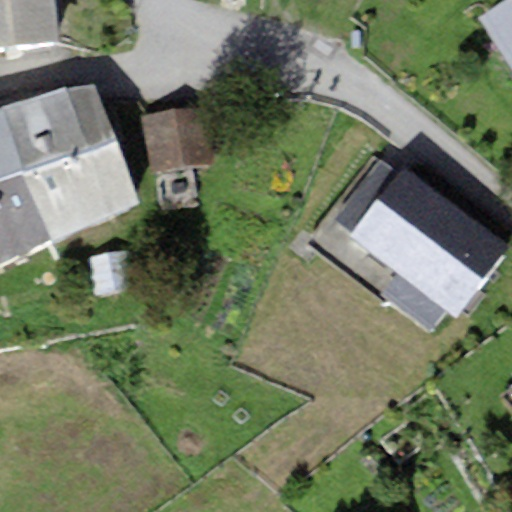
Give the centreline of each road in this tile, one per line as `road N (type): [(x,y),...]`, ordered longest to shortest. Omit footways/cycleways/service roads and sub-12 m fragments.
road 1 (residential): [(511,203),(337,74),(274,60),(192,59)]
road 2 (residential): [(0,87),(192,59)]
